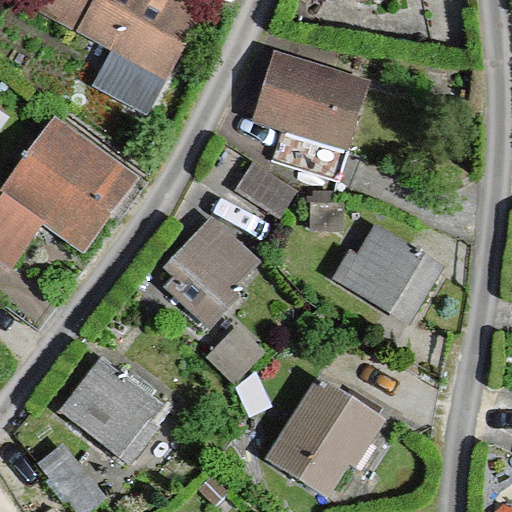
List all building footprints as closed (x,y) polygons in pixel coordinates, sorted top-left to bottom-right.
[(190,25),(145,0),(23,0),(13,17),(95,66),(148,97),(190,25)] [(274,61),(250,137),(346,166),(370,90),(274,61)] [(132,123),(148,97),(95,66),(80,93),(132,123)] [(136,184),(48,129),(6,197),(47,223),(94,252),(136,184)] [(47,223),(6,197),(0,205),(0,264),(15,274),(47,223)] [(243,269),(201,231),(143,293),(195,340),(221,312),(211,302),(243,269)] [(434,281),(368,240),(348,272),(339,266),(321,296),(396,342),(434,281)] [(247,360),(222,338),(196,366),(221,389),(247,360)] [(87,372),(43,426),(100,472),(144,419),(87,372)] [(385,429),(324,389),(269,472),(330,511),(385,429)] [(48,466),(90,503),(109,482),(67,445),(48,466)]
